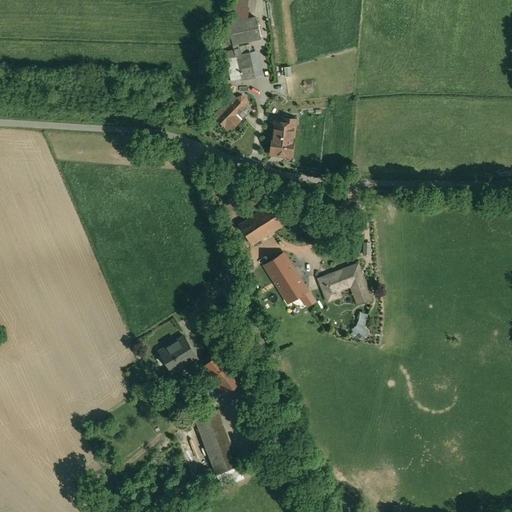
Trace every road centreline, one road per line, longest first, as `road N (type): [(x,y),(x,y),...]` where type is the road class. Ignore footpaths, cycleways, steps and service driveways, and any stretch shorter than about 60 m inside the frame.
road 1 (unclassified): [(184,142),(299,180),(511,183)]
road 2 (unclassified): [(184,142),(233,280),(189,320)]
road 3 (unclassified): [(0,125),(184,142)]
